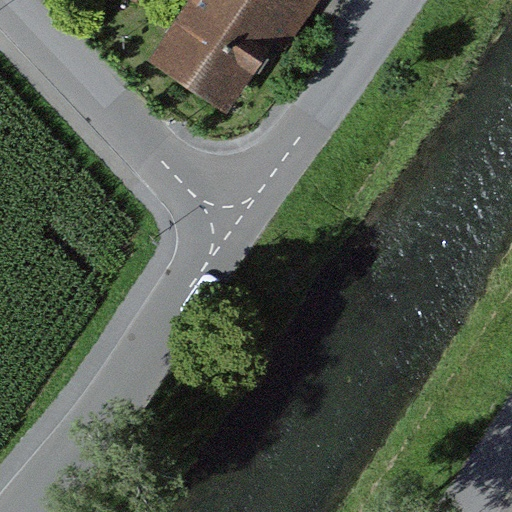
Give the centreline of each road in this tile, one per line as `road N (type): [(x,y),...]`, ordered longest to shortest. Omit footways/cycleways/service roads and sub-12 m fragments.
road 1 (residential): [(240,225),(43,511)]
road 2 (residential): [(25,0),(240,225)]
road 3 (residential): [(240,225),(394,0)]
